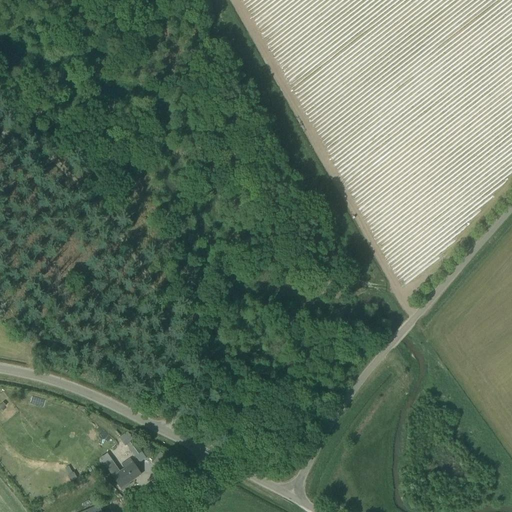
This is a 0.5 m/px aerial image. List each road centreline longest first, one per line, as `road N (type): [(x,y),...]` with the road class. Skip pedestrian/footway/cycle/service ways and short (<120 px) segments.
road 1 (unclassified): [(169,433),(183,404),(182,359),(153,282),(75,171),(0,118)]
road 2 (unclassified): [(292,498),(343,404),(511,209)]
road 3 (unclassified): [(0,369),(98,393),(169,433)]
